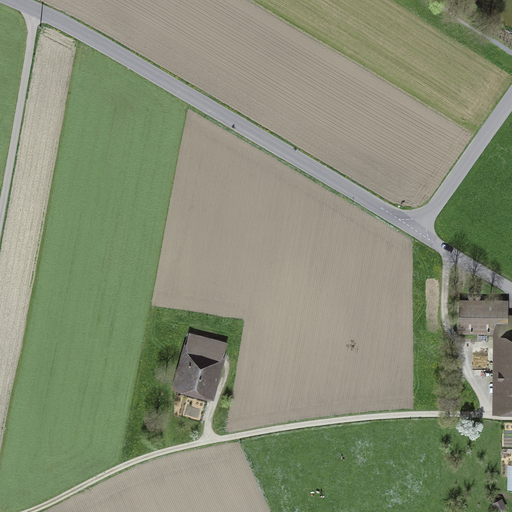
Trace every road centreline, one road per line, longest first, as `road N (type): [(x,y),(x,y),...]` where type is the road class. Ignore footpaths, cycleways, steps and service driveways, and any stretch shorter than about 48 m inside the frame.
road 1 (unclassified): [(9,0),(96,38),(511,290)]
road 2 (track): [(511,416),(373,417),(206,441),(123,466),(32,511)]
road 3 (track): [(35,11),(0,227)]
